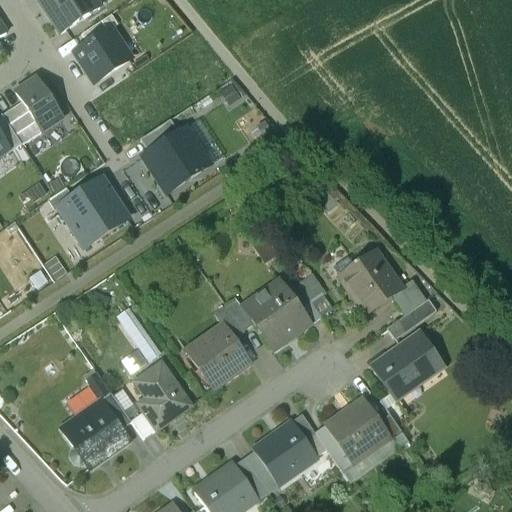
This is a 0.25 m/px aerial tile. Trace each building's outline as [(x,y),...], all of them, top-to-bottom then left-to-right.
[(99,10),(92,0),(41,0),(39,2),(61,35),(99,10)] [(117,27),(111,17),(81,37),(88,47),(111,31),(117,27)] [(131,61),(111,31),(88,47),(74,56),(94,86),(131,61)] [(35,81),(15,94),(22,104),(41,134),(62,121),(35,81)] [(22,104),(1,117),(21,146),(21,147),(41,134),(22,104)] [(1,117),(0,117),(0,136),(10,152),(21,146),(1,117)] [(140,141),(148,155),(179,136),(170,122),(140,141)] [(209,168),(185,131),(179,136),(148,155),(142,159),(165,196),(209,168)] [(0,159),(10,152),(0,136),(0,159)] [(57,209),(58,211),(84,250),(127,222),(101,181),(72,200),(57,209)] [(72,200),(66,190),(47,202),(54,213),(58,211),(57,209),(72,200)] [(347,261),(333,271),(345,288),(343,290),(344,291),(346,290),(364,316),(363,318),(379,308),(378,307),(388,300),(389,301),(402,292),(401,291),(399,292),(376,258),(378,257),(376,255),(354,270),(347,261)] [(297,285),(310,304),(326,292),(313,274),(297,285)] [(279,281),(252,301),(255,306),(243,315),(252,328),(269,352),(293,335),(295,338),(311,327),(300,311),(279,281)] [(402,292),(389,301),(402,320),(424,305),(410,285),(401,291),(402,292)] [(321,320),(334,311),(323,295),(310,304),(321,320)] [(225,309),(243,334),(252,328),(243,315),(235,303),(225,309)] [(424,305),(402,320),(386,332),(395,344),(436,315),(427,303),(424,305)] [(300,311),(311,327),(321,320),(310,304),(300,311)] [(149,361),(162,352),(130,307),(117,317),(149,361)] [(222,327),(233,341),(243,334),(225,309),(214,318),(221,328),(222,327)] [(221,328),(186,353),(204,379),(206,377),(215,391),(250,366),(233,341),(222,327),(221,328)] [(419,334),(370,368),(390,397),(396,405),(397,407),(399,406),(395,400),(440,368),(444,374),(446,372),(419,334)] [(136,348),(120,360),(131,374),(147,362),(136,348)] [(190,409),(161,367),(135,385),(153,409),(144,415),(145,416),(156,433),(190,409)] [(111,396),(94,372),(83,380),(99,404),(111,396)] [(99,404),(107,416),(108,415),(120,432),(131,425),(111,396),(99,404)] [(396,405),(390,397),(380,404),(386,412),(396,405)] [(364,402),(314,436),(315,437),(342,476),(391,441),(380,426),(364,402)] [(107,416),(86,431),(78,419),(61,431),(75,453),(70,456),(70,460),(74,466),(78,467),(83,464),(89,472),(128,444),(120,432),(108,415),(107,416)] [(143,442),(156,433),(145,416),(131,426),(143,442)] [(315,437),(314,436),(301,417),(291,424),(305,444),(315,437)] [(390,419),(380,426),(391,441),(401,434),(390,419)] [(305,444),(291,424),(252,452),(254,455),(277,488),(279,487),(274,481),(277,479),(282,486),(299,474),(296,470),(313,458),(316,463),(317,461),(305,444)] [(268,495),(277,488),(254,455),(244,462),(268,495)] [(259,502),(268,495),(244,462),(235,468),(258,501),(259,502)] [(235,468),(233,465),(194,493),(207,511),(235,511),(234,510),(252,497),(256,502),(258,501),(235,468)]
